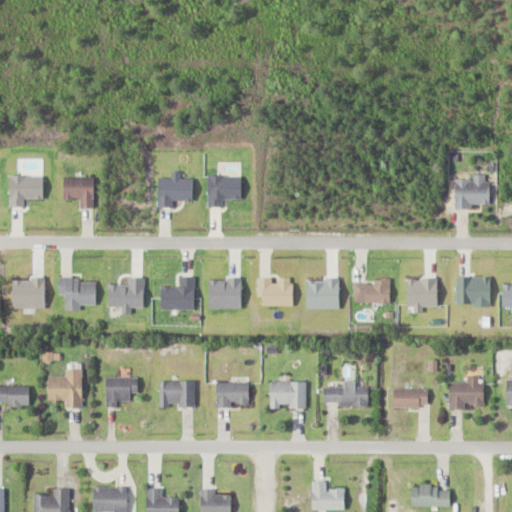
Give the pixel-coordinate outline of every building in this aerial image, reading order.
[(457,180),(457,207),(490,207),(490,175),(474,175),(474,180),(457,180)] [(95,177),(65,177),(65,198),(82,198),(82,208),(95,208),(95,177)] [(60,294),(68,294),(68,310),(82,310),(82,305),(97,305),(97,280),(60,280),(60,294)] [(84,369),(67,369),(67,377),(50,376),(50,400),(67,400),(67,407),(84,408),(84,369)] [(469,383),(451,383),(451,407),(485,407),(485,376),(469,376),(469,383)] [(107,378),(107,405),(133,405),(133,395),(139,395),(139,378),(107,378)] [(197,381),(161,381),(161,407),(197,407),(197,381)] [(307,408),(307,381),(272,381),(272,408),(307,408)] [(370,406),(370,387),(357,387),(357,381),(345,381),(345,387),(326,387),(326,406),(370,406)] [(219,407),(251,407),(251,383),(219,383),(219,407)] [(30,386),(0,385),(0,405),(30,405),(30,386)] [(429,389),(395,389),(395,408),(429,408),(429,389)] [(347,490),(328,490),(328,481),(314,481),(314,510),(347,510),(347,490)] [(94,511),(127,511),(128,487),(95,487),(94,511)] [(451,507),(451,488),(414,488),(414,507),(451,507)] [(70,511),(71,489),(55,489),(55,495),(35,495),(34,511),(70,511)] [(180,511),(180,498),(163,498),(163,489),(148,489),(148,511),(180,511)] [(233,511),(233,495),(216,495),(216,490),(202,490),(202,511),(233,511)]
